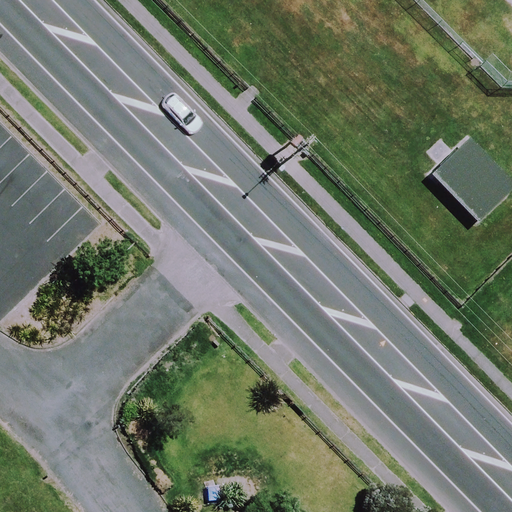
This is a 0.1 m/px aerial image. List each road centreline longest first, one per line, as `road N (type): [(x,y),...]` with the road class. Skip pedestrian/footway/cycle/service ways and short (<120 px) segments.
road 1 (tertiary): [(511,483),(251,218)]
road 2 (tertiary): [(251,218),(40,0)]
road 3 (residential): [(251,218),(49,413)]
road 4 (residential): [(49,413),(127,511)]
